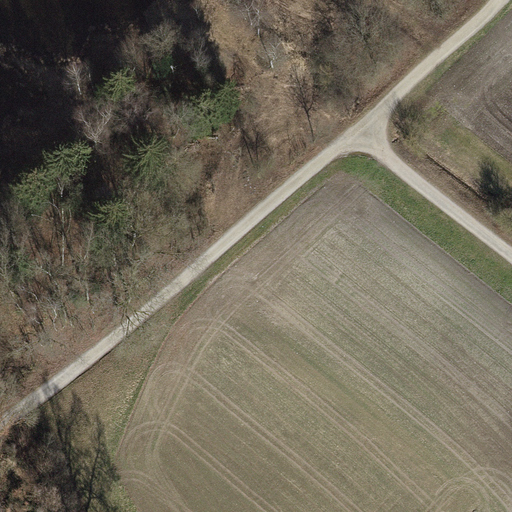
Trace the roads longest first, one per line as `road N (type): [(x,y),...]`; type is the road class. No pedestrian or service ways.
road 1 (track): [(355,134),(0,432)]
road 2 (track): [(511,255),(355,134)]
road 3 (track): [(497,0),(355,134)]
